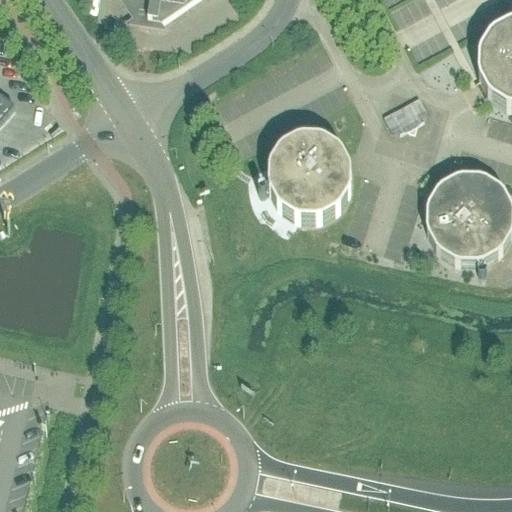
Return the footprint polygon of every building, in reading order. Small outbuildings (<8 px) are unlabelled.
[(149,27),(163,30),(206,0),(126,0),(137,15),(139,13),(151,15),(149,27)] [(456,0),(464,13),(487,0),(456,0)] [(393,32),(417,26),(412,7),(388,13),(393,32)] [(478,66),(477,83),(479,89),(487,104),(491,108),(505,117),(511,119),(511,118),(511,32),(508,33),(508,34),(493,42),(493,41),(489,45),(480,60),(478,66)] [(16,115),(0,102),(0,132),(5,127),(10,121),(16,115)] [(418,105),(383,124),(391,138),(399,140),(423,127),(426,118),(418,105)] [(270,194),(273,204),(278,214),(286,221),(296,227),(306,229),(317,229),(328,226),(337,221),(345,213),(350,204),(353,193),(353,182),(350,172),(344,162),(336,155),(327,149),(316,147),(305,147),(295,150),(286,155),(278,163),(273,172),(270,183),(270,194)] [(427,238),(428,244),(437,258),(441,263),(455,272),(461,273),(478,274),(484,272),(499,264),(503,260),(511,245),(511,215),(505,202),(501,197),(486,188),(480,187),(463,186),(457,188),(442,196),(438,200),(429,215),(427,221),(427,238)]
